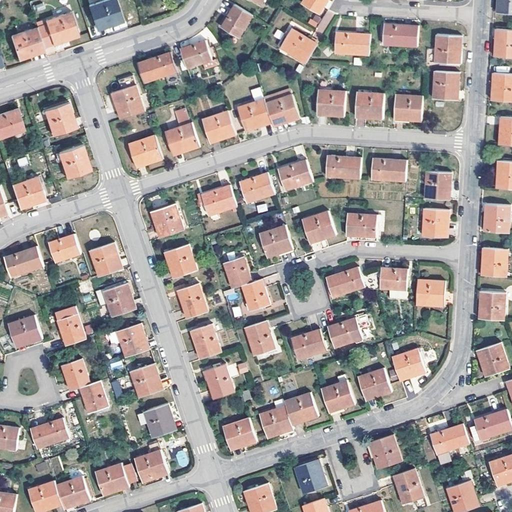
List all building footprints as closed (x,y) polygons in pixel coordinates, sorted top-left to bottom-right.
[(95,19),(105,15),(107,22),(123,17),(117,0),(95,0),(90,2),(95,19)] [(237,0),(236,0),(223,23),(240,34),(255,11),(237,0)] [(305,0),(321,9),(326,0),(305,0)] [(511,0),(500,0),(500,8),(511,8),(511,0)] [(43,39),(44,43),(53,40),(51,33),(61,29),(64,36),(80,31),(72,8),(46,17),(47,20),(38,23),(43,39)] [(322,33),(334,13),(327,10),(315,29),(322,33)] [(313,13),(308,23),(315,27),(320,17),(313,13)] [(97,26),(107,22),(105,15),(95,19),(97,26)] [(387,19),(385,39),(419,41),(420,21),(387,19)] [(38,23),(12,32),(20,55),(35,50),(33,43),(43,39),(38,23)] [(294,24),(282,43),(308,59),(319,40),(294,24)] [(498,36),(497,53),(511,53),(511,25),(507,25),(507,36),(503,36),(498,36)] [(499,25),(498,36),(503,36),(507,36),(507,25),(499,25)] [(339,27),(338,48),(372,50),(373,29),(339,27)] [(53,40),(64,36),(61,29),(51,33),(53,40)] [(464,31),(439,30),(438,57),(462,58),(463,48),(459,48),(456,48),(457,38),(463,39),(464,31)] [(207,37),(182,45),(189,64),(214,56),(207,37)] [(33,43),(35,50),(45,47),(44,43),(43,39),(33,43)] [(151,56),(140,59),(146,78),(179,68),(174,53),(172,49),(151,56)] [(179,68),(146,78),(148,85),(186,72),(179,51),(174,53),(179,68)] [(437,66),(436,93),(454,95),(455,83),(458,84),(461,84),(462,68),(437,66)] [(496,68),(495,77),(499,77),(503,78),(504,69),(496,68)] [(495,77),(495,95),(511,96),(511,69),(504,69),(503,78),(499,77),(495,77)] [(119,105),(127,103),(130,113),(146,108),(138,81),(137,81),(134,72),(120,77),(123,86),(114,89),(119,105)] [(266,94),(268,98),(294,89),(292,85),(266,94)] [(329,102),(329,111),(347,112),(349,87),(322,85),(320,102),(327,102),(329,102)] [(369,105),(369,113),(386,114),(387,89),(360,87),(359,105),(366,105),(369,105)] [(294,89),(268,98),(274,115),(276,114),(284,111),(286,119),(302,113),(294,89)] [(408,108),(407,115),(424,116),(426,91),(398,90),(397,107),(408,108)] [(241,103),(249,126),(261,122),(275,118),(274,115),(268,98),(266,94),(241,103)] [(48,107),(57,133),(76,127),(71,113),(76,111),(72,99),(48,107)] [(320,110),(329,111),(329,102),(327,102),(320,102),(320,110)] [(120,108),(122,116),(130,113),(127,103),(119,105),(120,108)] [(359,112),(369,113),(369,105),(366,105),(359,105),(359,112)] [(231,106),(205,115),(210,131),(219,128),(221,136),(239,130),(231,106)] [(0,113),(0,136),(28,127),(22,107),(0,113)] [(397,114),(407,115),(408,108),(397,107),(397,114)] [(80,126),(76,111),(71,113),(76,127),(80,126)] [(274,115),(275,118),(276,122),(286,119),(284,111),(276,114),(274,115)] [(503,122),(502,140),(511,140),(511,112),(511,113),(511,122),(503,122)] [(503,112),(503,122),(511,122),(511,113),(503,112)] [(173,143),(182,140),(184,148),(201,142),(194,119),(168,128),(173,143)] [(219,128),(210,131),(212,139),(221,136),(219,128)] [(137,157),(146,154),(148,160),(164,155),(157,132),(132,140),(137,157)] [(175,151),(184,148),(182,140),(173,143),(175,151)] [(86,142),(62,150),(71,175),(90,169),(86,155),(89,154),(86,142)] [(330,152),(329,171),(363,173),(364,153),(330,152)] [(91,159),(89,154),(86,155),(90,169),(94,168),(91,159)] [(139,163),(148,160),(146,154),(137,157),(139,163)] [(375,154),(374,174),(408,176),(409,156),(375,154)] [(308,156),(280,165),(287,185),(315,176),(308,156)] [(26,157),(17,160),(19,167),(28,164),(26,157)] [(501,166),(500,184),(511,184),(511,157),(508,157),(508,166),(504,166),(501,166)] [(429,166),(427,194),(452,195),(453,186),(448,186),(449,179),(451,179),(453,179),(454,168),(429,166)] [(270,168),(242,178),(249,198),(277,189),(270,168)] [(41,173),(15,182),(23,205),(39,200),(49,197),(41,173)] [(232,181),(204,191),(207,198),(211,211),(239,202),(232,181)] [(0,208),(8,206),(2,187),(0,187),(0,208)] [(153,207),(162,234),(186,226),(177,200),(153,207)] [(488,209),(487,227),(511,228),(511,224),(511,200),(495,200),(495,210),(491,209),(488,209)] [(266,204),(257,206),(258,212),(267,211),(266,204)] [(427,204),(425,231),(442,232),(443,222),(451,223),(452,206),(427,204)] [(310,232),(320,228),(322,236),(339,230),(331,206),(305,215),(310,232)] [(350,210),(349,231),(378,233),(380,211),(350,210)] [(288,221),(262,229),(270,253),(287,247),(286,244),(285,241),(293,238),(288,221)] [(450,225),(451,223),(443,222),(442,232),(450,232),(450,225)] [(320,228),(310,232),(312,239),(322,236),(320,228)] [(79,231),(53,239),(60,259),(85,250),(79,231)] [(295,244),(293,238),(285,241),(286,244),(287,247),(295,244)] [(94,247),(103,273),(123,267),(118,252),(122,250),(118,239),(94,247)] [(172,264),(179,262),(182,272),(199,266),(190,240),(167,248),(172,264)] [(41,244),(10,255),(15,274),(48,263),(41,244)] [(485,254),(484,271),(510,272),(511,245),(493,244),(492,254),(485,254)] [(123,267),(127,265),(122,250),(118,252),(123,267)] [(244,281),(254,278),(245,252),(226,259),(235,284),(244,281)] [(172,264),(175,274),(182,272),(179,262),(172,264)] [(329,273),(335,293),(368,282),(364,270),(361,263),(329,273)] [(410,265),(384,263),(382,283),(409,285),(410,265)] [(254,278),(244,281),(253,306),(272,300),(264,275),(254,278)] [(421,275),(419,300),(437,301),(437,297),(437,294),(446,294),(448,276),(421,275)] [(201,279),(179,286),(189,314),(210,307),(201,279)] [(132,280),(108,288),(117,314),(136,307),(132,293),(136,292),(132,280)] [(483,297),(482,313),(506,315),(507,287),(492,286),(491,297),(487,297),(483,297)] [(484,286),(483,297),(487,297),(491,297),(492,286),(484,286)] [(234,289),(225,290),(227,300),(236,298),(234,289)] [(132,293),(136,307),(140,305),(136,292),(132,293)] [(234,318),(242,316),(239,306),(232,308),(234,318)] [(369,309),(331,322),(337,343),(365,333),(362,323),(372,320),(369,309)] [(82,311),(62,317),(70,342),(90,336),(82,311)] [(38,313),(12,321),(19,340),(33,335),(34,340),(46,336),(38,313)] [(269,316),(247,323),(257,351),(270,347),(278,344),(269,316)] [(207,322),(193,326),(202,355),(223,348),(213,320),(207,322)] [(145,321),(122,328),(130,354),(150,348),(145,333),(149,332),(145,321)] [(322,325),(294,335),(300,355),(329,346),(322,325)] [(150,348),(154,346),(151,337),(149,332),(145,333),(150,348)] [(19,340),(20,344),(34,340),(33,335),(19,340)] [(486,355),(483,356),(488,372),(511,363),(503,338),(486,344),(489,353),(486,355)] [(411,369),(412,373),(428,368),(420,344),(395,352),(400,369),(410,366),(411,369)] [(486,344),(479,347),(483,356),(486,355),(489,353),(486,344)] [(84,385),(95,381),(86,356),(66,362),(75,388),(84,385)] [(135,368),(143,395),(163,388),(158,374),(160,374),(162,373),(158,360),(135,368)] [(227,360),(206,366),(216,395),(237,388),(227,360)] [(110,363),(111,370),(123,368),(122,361),(110,363)] [(239,374),(249,371),(246,362),(237,365),(239,374)] [(366,389),(375,385),(376,389),(378,393),(394,387),(387,364),(360,373),(366,389)] [(410,366),(400,369),(403,376),(412,373),(411,369),(410,366)] [(158,374),(163,388),(167,387),(162,373),(160,374),(158,374)] [(329,401),(339,398),(340,401),(342,405),(358,399),(350,376),(324,385),(329,401)] [(95,381),(84,385),(93,410),(112,403),(104,378),(95,381)] [(119,380),(112,382),(116,398),(123,396),(119,380)] [(368,396),(378,393),(376,389),(375,385),(366,389),(368,396)] [(292,413),(303,410),(304,413),(305,417),(321,412),(313,388),(287,397),(288,401),(292,413)] [(339,398),(329,401),(331,408),(342,405),(340,401),(339,398)] [(172,401),(148,409),(157,435),(176,429),(171,415),(176,413),(172,401)] [(292,413),(288,401),(262,410),(270,433),(287,428),(285,421),(294,418),(292,413)] [(511,410),(510,405),(478,416),(484,435),(511,426),(511,410)] [(294,418),(294,421),(305,417),(304,413),(303,410),(292,413),(294,418)] [(176,429),(181,427),(178,418),(176,413),(171,415),(176,429)] [(230,438),(240,434),(242,443),(259,437),(251,414),(225,422),(230,438)] [(67,415),(35,426),(41,445),(74,434),(67,415)] [(285,421),(287,428),(296,425),(294,421),(294,418),(285,421)] [(467,420),(433,430),(440,450),(473,439),(467,420)] [(0,422),(0,444),(21,447),(24,425),(0,422)] [(470,427),(474,444),(479,443),(475,426),(470,427)] [(380,448),(376,449),(381,464),(405,457),(397,431),(380,436),(384,447),(380,448)] [(233,446),(242,443),(240,434),(230,438),(233,446)] [(380,436),(373,439),(376,449),(380,448),(384,447),(380,436)] [(155,451),(139,456),(147,479),(158,475),(158,473),(157,471),(171,466),(162,440),(153,443),(155,451)] [(178,466),(188,465),(186,450),(177,451),(178,466)] [(511,451),(493,457),(497,472),(500,481),(509,478),(507,474),(511,472),(511,451)] [(53,474),(63,470),(57,456),(35,465),(38,472),(50,467),(53,474)] [(318,468),(325,465),(322,456),(315,459),(318,468)] [(315,459),(298,464),(307,490),(330,482),(325,465),(318,468),(315,459)] [(126,460),(100,469),(108,492),(121,488),(120,486),(120,484),(132,479),(126,460)] [(418,465),(397,472),(407,500),(413,497),(427,492),(418,465)] [(158,475),(173,470),(171,466),(157,471),(158,473),(158,475)] [(87,473),(61,482),(65,497),(67,502),(81,498),(82,499),(82,501),(95,497),(87,473)] [(474,476),(450,484),(459,510),(475,505),(472,495),(479,493),(474,476)] [(33,486),(41,510),(52,506),(51,504),(51,502),(65,497),(61,482),(59,478),(33,486)] [(121,488),(133,483),(132,479),(120,484),(120,486),(121,488)] [(256,503),(260,502),(264,511),(279,506),(271,480),(247,488),(252,504),(256,503)] [(0,488),(0,511),(2,511),(2,509),(18,511),(20,492),(0,488)] [(475,505),(482,502),(480,496),(479,493),(472,495),(475,505)] [(332,511),(327,495),(306,502),(309,511),(332,511)] [(52,506),(67,502),(65,497),(51,502),(51,504),(52,506)] [(389,511),(384,497),(351,507),(352,511),(389,511)] [(208,511),(205,501),(182,508),(182,511),(208,511)] [(256,503),(252,504),(255,511),(260,511),(264,511),(260,502),(256,503)]
